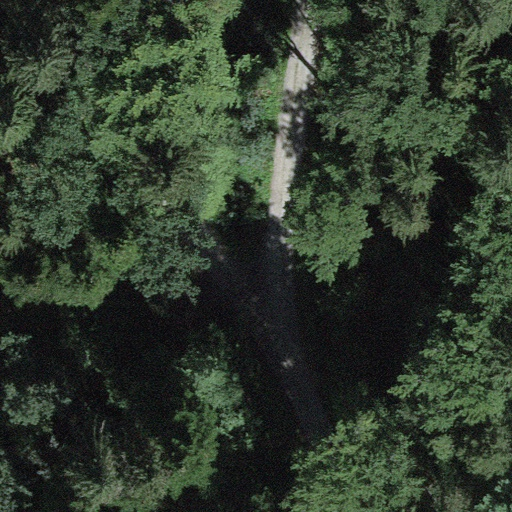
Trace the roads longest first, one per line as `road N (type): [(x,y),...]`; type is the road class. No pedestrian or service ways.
road 1 (track): [(69,0),(255,325),(278,381),(360,511)]
road 2 (track): [(255,325),(312,0)]
